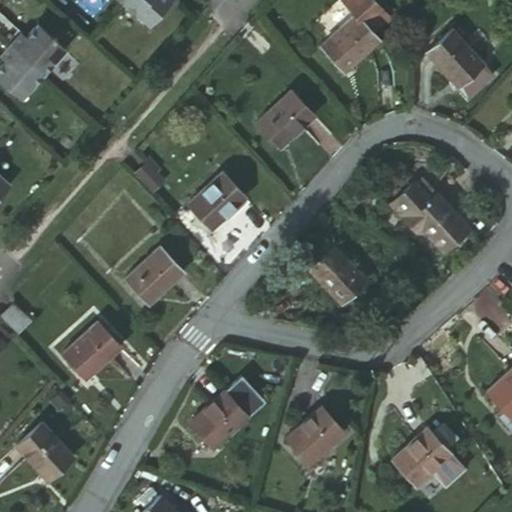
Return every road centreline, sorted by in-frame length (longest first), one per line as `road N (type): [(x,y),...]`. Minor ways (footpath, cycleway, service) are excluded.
road 1 (residential): [(209,320),(356,147),(385,128),(419,125),(453,139),(511,189)]
road 2 (residential): [(511,235),(396,345),(367,353),(311,343)]
road 3 (residential): [(82,511),(131,426),(209,320)]
